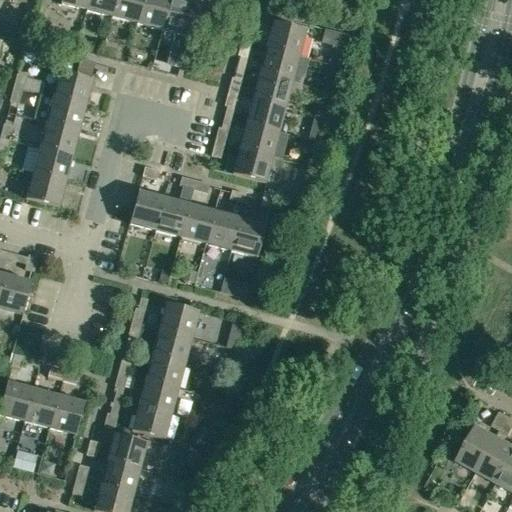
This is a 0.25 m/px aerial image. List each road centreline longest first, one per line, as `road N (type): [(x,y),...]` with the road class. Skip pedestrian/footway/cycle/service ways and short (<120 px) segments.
road 1 (secondary): [(386,340),(473,105),(499,0)]
road 2 (secondary): [(386,340),(273,511)]
road 3 (residential): [(86,251),(124,111),(180,127)]
road 4 (secondary): [(308,511),(386,340)]
